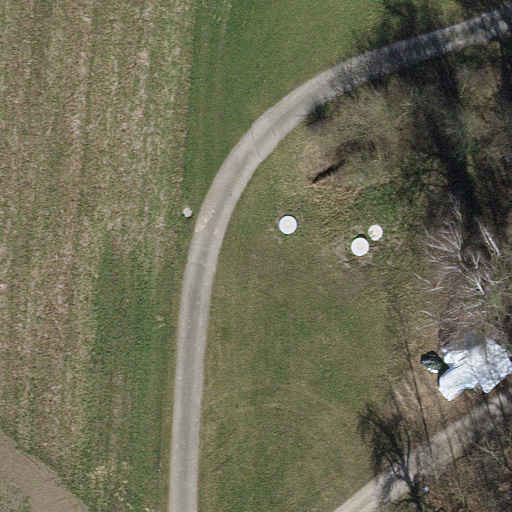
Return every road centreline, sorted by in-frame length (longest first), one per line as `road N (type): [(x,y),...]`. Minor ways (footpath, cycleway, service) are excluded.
road 1 (track): [(511,20),(382,66),(290,112),(234,179),(204,267),(189,511)]
road 2 (track): [(363,511),(511,413)]
